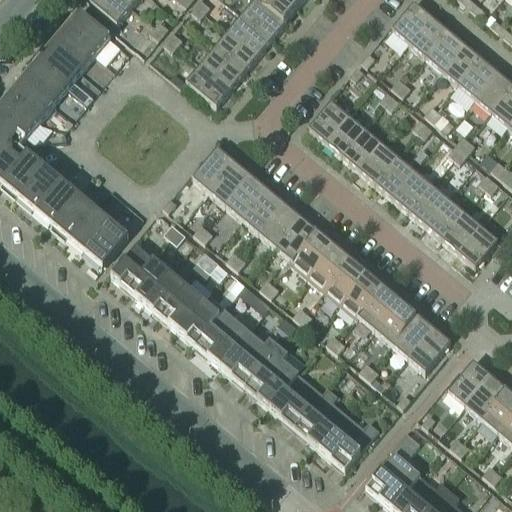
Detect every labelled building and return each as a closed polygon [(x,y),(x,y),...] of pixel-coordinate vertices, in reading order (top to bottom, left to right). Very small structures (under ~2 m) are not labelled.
[(131,14),(113,0),(90,0),(86,6),(116,31),(131,14)] [(142,0),(113,0),(131,14),(142,0)] [(190,8),(180,0),(176,6),(185,14),(190,8)] [(297,12),(282,0),(255,0),(252,4),(254,6),(255,5),(283,29),(284,28),(297,12)] [(307,0),(282,0),(297,12),(307,0)] [(468,7),(468,3),(463,0),(458,0),(455,4),(464,11),(468,7)] [(255,5),(254,6),(241,22),(271,47),(286,30),(284,28),(283,29),(255,5)] [(209,13),(200,6),(195,12),(204,19),(209,13)] [(408,51),(430,25),(413,10),(390,36),(408,51)] [(483,17),(477,11),(472,11),(469,15),(478,23),(483,17)] [(199,25),(204,19),(195,12),(190,18),(199,25)] [(109,45),(78,19),(69,30),(63,36),(95,62),(109,45)] [(271,47),(241,22),(227,39),(257,64),(271,47)] [(424,65),(446,38),(430,25),(408,51),(424,65)] [(501,35),(501,31),(494,25),(489,31),(498,39),(501,35)] [(168,35),(158,27),(153,33),(163,41),(168,35)] [(163,41),(153,33),(148,39),(158,47),(163,41)] [(95,62),(63,36),(55,47),(50,53),(81,79),(95,62)] [(441,79),(463,52),(446,38),(424,65),(441,79)] [(181,46),(172,39),(167,45),(176,52),(181,46)] [(257,64),(227,39),(213,55),(244,80),(257,64)] [(511,50),(511,40),(510,39),(506,39),(502,43),(511,51),(511,50)] [(176,52),(167,45),(162,51),(172,58),(176,52)] [(457,92),(480,66),(463,52),(441,79),(457,92)] [(81,79),(50,53),(36,69),(67,95),(81,79)] [(244,80),(213,55),(199,72),(230,97),(244,80)] [(366,74),(374,64),(368,59),(360,69),(366,74)] [(474,106),(496,79),(480,66),(457,92),(474,106)] [(67,95),(36,69),(27,80),(22,86),(53,112),(67,95)] [(230,97),(199,72),(185,89),(215,114),(230,97)] [(354,88),(362,78),(356,73),(348,82),(354,88)] [(490,120),(511,94),(511,92),(496,79),(474,106),(490,120)] [(396,99),(403,89),(398,84),(390,94),(396,99)] [(53,112),(22,86),(13,97),(9,101),(8,102),(39,129),(53,112)] [(402,104),(409,94),(403,89),(396,99),(402,104)] [(507,134),(511,127),(511,94),(490,120),(507,134)] [(385,112),(392,103),(386,98),(379,108),(385,112)] [(39,129),(8,102),(0,112),(0,123),(26,145),(39,129)] [(391,117),(398,108),(392,103),(385,112),(391,117)] [(325,150),(347,123),(330,109),(307,135),(325,150)] [(429,126),(437,117),(431,112),(423,121),(429,126)] [(435,131),(442,122),(437,117),(429,126),(435,131)] [(26,145),(0,123),(0,154),(19,153),(26,145)] [(341,164),(363,137),(347,123),(325,150),(341,164)] [(418,140),(425,131),(419,126),(412,135),(418,140)] [(424,145),(431,136),(425,131),(418,140),(424,145)] [(358,178),(380,151),(363,137),(341,164),(358,178)] [(460,156),(468,147),(462,142),(454,151),(460,156)] [(466,161),(474,152),(468,147),(460,156),(466,161)] [(375,192),(397,165),(380,151),(358,178),(375,192)] [(453,165),(460,156),(454,151),(447,160),(453,165)] [(0,190),(1,191),(27,160),(19,153),(0,154),(0,190)] [(208,199),(233,169),(216,155),(191,185),(208,199)] [(459,170),(466,161),(460,156),(453,165),(459,170)] [(17,205),(43,174),(27,160),(1,191),(17,205)] [(391,205),(413,179),(397,165),(375,192),(391,205)] [(495,181),(503,172),(497,167),(489,176),(495,181)] [(224,213),(250,182),(233,169),(208,199),(224,213)] [(501,186),(509,177),(503,172),(495,181),(501,186)] [(34,219),(60,188),(43,174),(17,205),(23,210),(34,219)] [(407,219),(430,192),(413,179),(391,205),(407,219)] [(484,195),(491,186),(485,181),(478,190),(484,195)] [(241,227),(267,196),(250,182),(224,213),(241,227)] [(490,200),(497,191),(491,186),(484,195),(490,200)] [(50,233),(77,202),(60,188),(34,219),(50,233)] [(424,233),(447,206),(430,192),(407,219),(424,233)] [(258,241),(283,211),(267,196),(241,227),(258,241)] [(67,247),(93,215),(77,202),(50,233),(67,247)] [(169,205),(161,214),(168,219),(175,210),(169,205)] [(440,247),(463,220),(447,206),(424,233),(440,247)] [(274,254),(299,224),(283,211),(258,241),(274,254)] [(84,261),(110,229),(93,215),(67,247),(84,261)] [(457,261),(480,234),(463,220),(440,247),(457,261)] [(291,269),(315,240),(316,241),(317,239),(299,224),(274,254),(290,268),(291,269)] [(101,275),(127,244),(110,229),(84,261),(101,275)] [(169,246),(177,236),(171,231),(163,240),(169,246)] [(198,245),(206,235),(200,231),(192,240),(198,245)] [(474,275),(497,248),(480,234),(457,261),(474,275)] [(204,249),(212,240),(206,235),(198,245),(204,249)] [(176,251),(184,242),(177,236),(169,246),(176,251)] [(306,284),(332,254),(316,241),(315,240),(291,269),(290,268),(289,270),(306,284)] [(127,296),(152,267),(134,252),(110,282),(127,296)] [(323,298),(348,268),(332,254),(306,284),(323,298)] [(202,274),(211,264),(204,258),(196,268),(202,274)] [(231,272),(239,263),(233,258),(225,267),(231,272)] [(237,277),(245,268),(239,263),(231,272),(237,277)] [(209,279),(217,269),(211,264),(202,274),(209,279)] [(144,311),(169,281),(152,267),(127,296),(144,311)] [(339,312),(364,281),(348,268),(323,298),(339,312)] [(161,325),(185,295),(169,281),(144,311),(161,325)] [(381,295),(380,295),(364,281),(339,312),(356,326),(358,324),(357,324),(381,295)] [(235,301),(243,291),(237,286),(228,295),(235,301)] [(264,300),(272,291),(266,286),(258,295),(264,300)] [(270,305),(278,296),(272,291),(264,300),(270,305)] [(374,338),(399,307),(382,293),(380,295),(381,295),(357,324),(358,324),(374,338)] [(177,338),(202,309),(185,295),(161,325),(177,338)] [(261,322),(270,312),(263,307),(255,317),(261,322)] [(391,352),(416,321),(399,307),(374,338),(391,352)] [(193,352),(218,322),(202,309),(177,338),(193,352)] [(219,373),(248,339),(232,326),(237,319),(227,311),(218,322),(193,352),(219,373)] [(297,328),(305,318),(299,313),(291,322),(297,328)] [(303,333),(311,323),(305,318),(297,328),(303,333)] [(407,365),(432,335),(416,321),(391,352),(407,365)] [(424,380),(450,349),(432,335),(407,365),(424,380)] [(243,394),(278,353),(268,345),(263,352),(248,339),(219,373),(243,394)] [(331,355),(338,346),(332,341),(325,350),(331,355)] [(336,360),(344,351),(338,346),(331,355),(336,360)] [(269,415),(298,380),(282,367),(287,361),(278,353),(243,394),(269,415)] [(464,413),(489,382),(472,368),(447,398),(464,413)] [(364,383),(371,374),(365,369),(358,378),(364,383)] [(370,388),(377,379),(371,374),(364,383),(370,388)] [(292,435),(321,400),(298,380),(269,415),(292,435)] [(480,427),(506,396),(489,382),(464,413),(480,427)] [(318,457),(347,422),(332,409),(337,402),(327,394),(321,400),(292,435),(318,457)] [(497,441),(511,423),(511,401),(506,396),(480,427),(497,441)] [(402,415),(410,406),(403,400),(396,410),(402,415)] [(426,435),(434,426),(428,421),(420,430),(426,435)] [(344,478),(378,437),(368,428),(363,435),(347,422),(318,457),(344,478)] [(511,423),(497,441),(511,453),(511,423)] [(384,511),(394,511),(419,482),(404,469),(419,451),(405,439),(389,458),(393,461),(364,495),(384,511)] [(454,458),(462,449),(456,444),(448,453),(454,458)] [(460,463),(468,454),(462,449),(454,458),(460,463)] [(487,486),(495,477),(489,472),(481,481),(487,486)] [(493,491),(501,482),(495,477),(487,486),(493,491)] [(435,511),(449,496),(440,489),(435,495),(419,482),(394,511),(435,511)] [(455,511),(453,510),(458,504),(449,496),(435,511),(455,511)]
